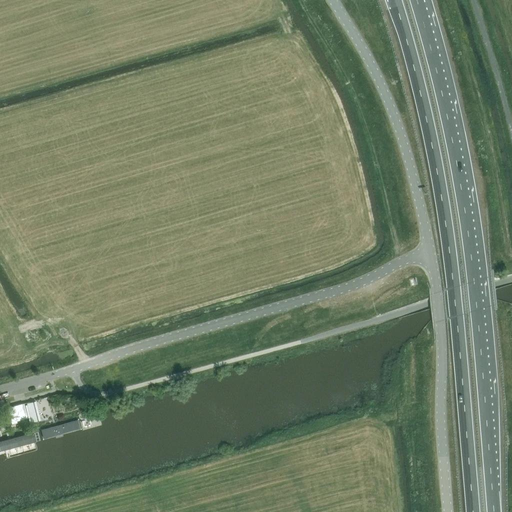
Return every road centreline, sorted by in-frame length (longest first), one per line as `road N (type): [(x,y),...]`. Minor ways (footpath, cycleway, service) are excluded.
road 1 (trunk): [(394,0),(443,203),(472,511)]
road 2 (trunk): [(494,511),(466,212),(416,0)]
road 3 (unclassified): [(429,253),(334,291),(0,389)]
road 4 (unclassified): [(332,0),(391,109),(429,253)]
road 5 (unclassified): [(429,253),(447,511)]
